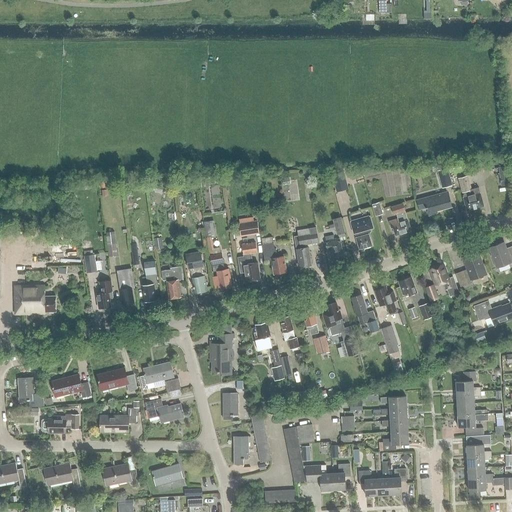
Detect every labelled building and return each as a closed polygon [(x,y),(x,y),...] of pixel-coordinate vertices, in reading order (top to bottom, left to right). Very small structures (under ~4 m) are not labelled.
[(391,13),(391,4),(386,4),(385,0),(378,0),(379,13),(391,13)] [(460,163),(449,165),(450,172),(461,170),(460,163)] [(501,186),(509,185),(506,166),(498,167),(501,186)] [(349,180),(363,177),(361,169),(348,172),(349,180)] [(447,169),(437,171),(442,189),(452,186),(447,169)] [(348,189),(343,171),(332,175),(336,192),(348,189)] [(467,211),(484,206),(478,187),(472,189),(468,176),(458,178),(462,192),(463,192),(464,195),(462,195),(467,211)] [(447,192),(416,200),(419,210),(425,208),(426,209),(427,208),(429,215),(437,213),(437,211),(452,207),(448,195),(447,192)] [(383,214),(379,202),(372,204),(375,216),(383,214)] [(411,231),(402,203),(391,207),(393,214),(395,214),(396,219),(388,222),(391,229),(393,228),(395,236),(411,231)] [(368,234),(370,231),(370,229),(372,228),(369,216),(350,221),(354,233),(359,249),(372,246),(368,234)] [(239,224),(241,236),(259,233),(257,221),(254,221),(253,217),(247,218),(247,222),(239,224)] [(340,217),(332,219),(334,224),(335,230),(337,235),(345,233),(340,217)] [(214,220),(203,222),(206,238),(213,236),(211,229),(215,228),(214,220)] [(311,265),(308,247),(304,248),(303,245),(318,242),(315,227),(310,228),(296,231),(297,236),(294,236),(295,243),(299,267),(311,265)] [(118,256),(114,232),(106,233),(109,257),(118,256)] [(333,239),(332,235),(324,237),(327,250),(330,249),(332,256),(334,256),(334,257),(343,255),(339,239),(337,239),(337,238),(333,239)] [(286,272),(284,256),(277,257),(276,249),(274,249),(273,243),(272,243),(271,237),(261,239),(262,245),(265,260),(271,259),(274,274),(286,272)] [(240,273),(245,273),(246,281),(253,279),(254,280),(257,280),(258,279),(260,278),(257,262),(252,263),(251,254),(257,253),(255,242),(241,245),(243,257),(237,258),(240,273)] [(503,242),(489,248),(496,268),(510,263),(511,265),(511,264),(511,249),(510,250),(506,249),(503,242)] [(137,243),(130,244),(133,265),(134,264),(139,264),(137,243)] [(486,274),(477,252),(462,258),(467,269),(455,274),(460,287),(472,282),(471,280),(486,274)] [(97,272),(95,254),(83,256),(86,273),(97,272)] [(207,290),(204,276),(206,275),(205,272),(204,272),(204,271),(203,271),(200,254),(188,256),(190,268),(194,267),(196,277),(192,278),(195,293),(207,290)] [(210,256),(213,271),(216,271),(217,277),(212,278),(215,289),(220,288),(220,289),(231,287),(228,269),(224,269),(222,254),(214,255),(210,256)] [(155,290),(157,290),(155,274),(156,274),(155,261),(144,262),(145,275),(146,275),(147,285),(142,285),(144,302),(146,302),(152,302),(152,301),(156,300),(155,290)] [(459,292),(453,277),(448,279),(442,265),(431,269),(434,277),(433,277),(435,284),(442,281),(445,289),(447,288),(450,296),(459,292)] [(167,282),(166,282),(169,299),(181,297),(178,280),(183,279),(183,280),(181,266),(182,266),(181,266),(170,268),(171,270),(162,271),(163,280),(162,280),(163,281),(167,280),(167,282)] [(135,288),(132,271),(117,274),(123,305),(134,303),(132,288),(135,288)] [(416,292),(411,277),(398,281),(400,286),(397,287),(400,298),(416,292)] [(98,309),(111,307),(109,292),(112,292),(111,280),(99,282),(101,293),(96,294),(98,309)] [(433,285),(426,287),(431,300),(437,298),(433,285)] [(15,314),(45,313),(45,312),(56,311),(55,297),(47,297),(47,286),(15,286),(15,314)] [(387,292),(386,287),(374,291),(380,306),(386,304),(389,314),(394,312),(395,314),(397,313),(393,302),(396,300),(393,291),(387,292)] [(358,316),(361,324),(367,322),(370,332),(379,330),(373,310),(367,312),(361,294),(352,297),(354,305),(353,306),(356,316),(358,316)] [(491,316),(494,326),(511,319),(511,310),(509,303),(495,308),(491,309),(488,300),(473,306),(479,321),(491,316)] [(323,314),(325,320),(327,327),(330,326),(332,334),(345,331),(341,318),(342,318),(339,310),(338,310),(336,302),(327,305),(329,312),(323,314)] [(428,304),(420,307),(424,318),(433,315),(428,304)] [(410,310),(413,319),(418,317),(415,308),(410,310)] [(303,312),(306,322),(305,322),(307,330),(309,329),(311,335),(319,333),(316,324),(312,309),(303,312)] [(293,329),(290,320),(289,316),(280,318),(280,320),(283,328),(282,328),(283,332),(285,341),(288,340),(290,349),(299,346),(296,337),(295,337),(293,330),(293,329)] [(272,347),(266,322),(256,324),(258,332),(257,332),(258,338),(255,339),(258,350),(272,347)] [(399,344),(392,325),(382,329),(388,348),(399,344)] [(475,344),(484,340),(481,332),(472,336),(475,344)] [(228,372),(228,360),(232,360),(232,335),(219,335),(219,344),(212,344),(213,372),(228,372)] [(315,338),(319,353),(329,351),(325,335),(315,338)] [(340,357),(349,354),(360,351),(356,336),(345,339),(346,341),(340,343),(342,347),(337,348),(340,357)] [(278,349),(271,351),(275,367),(281,365),(278,349)] [(281,358),(285,376),(292,374),(288,356),(281,358)] [(174,377),(170,362),(143,369),(145,376),(140,377),(143,390),(154,387),(153,382),(174,377)] [(400,364),(393,366),(397,377),(405,374),(400,364)] [(281,365),(275,367),(271,368),(274,381),(285,378),(281,365)] [(137,389),(134,374),(126,376),(124,369),(97,375),(101,390),(126,383),(128,391),(137,389)] [(476,381),(475,371),(463,372),(464,381),(456,381),(456,393),(480,391),(480,387),(473,387),(472,381),(476,381)] [(91,395),(88,382),(81,384),(79,375),(51,382),(55,397),(81,390),(83,397),(91,395)] [(41,406),(41,393),(33,393),(32,378),(18,379),(20,400),(29,400),(29,407),(41,406)] [(179,378),(165,382),(168,393),(181,389),(179,378)] [(328,398),(326,390),(317,393),(319,401),(328,398)] [(303,391),(298,392),(301,405),(307,404),(303,391)] [(456,393),(457,404),(474,403),(473,396),(481,396),(480,391),(456,393)] [(297,392),(290,394),(293,406),(300,404),(297,392)] [(224,419),(232,419),(232,416),(233,416),(233,415),(237,415),(237,393),(223,393),(224,419)] [(313,394),(305,396),(307,403),(314,402),(313,394)] [(389,403),(389,409),(406,408),(406,396),(380,398),(381,403),(389,403)] [(53,404),(51,397),(44,399),(46,406),(53,404)] [(184,417),(181,404),(168,407),(168,405),(163,406),(161,399),(145,403),(149,419),(159,416),(161,423),(184,417)] [(291,407),(290,399),(280,400),(280,408),(291,407)] [(362,410),(362,402),(349,402),(350,411),(362,410)] [(457,404),(457,415),(482,414),(482,409),(474,410),(474,403),(457,404)] [(128,431),(128,423),(136,423),(136,409),(128,408),(128,416),(100,416),(100,431),(128,431)] [(389,415),(390,421),(407,420),(406,408),(389,409),(381,410),(381,415),(389,415)] [(48,431),(48,433),(66,433),(66,427),(71,427),(71,429),(78,429),(79,415),(71,414),(66,414),(66,416),(56,416),(56,419),(48,419),(43,419),(41,420),(41,430),(42,431),(48,431)] [(458,427),(465,427),(466,435),(483,434),(483,428),(475,428),(475,426),(475,421),(488,420),(487,414),(482,414),(457,415),(458,427)] [(252,422),(254,428),(265,426),(264,420),(252,422)] [(390,427),(390,432),(408,431),(407,420),(390,421),(381,421),(382,427),(390,427)] [(298,443),(313,441),(310,424),(295,426),(298,443)] [(266,431),(265,426),(254,428),(255,434),(266,431)] [(255,434),(256,439),(268,437),(266,431),(255,434)] [(408,443),(408,431),(390,432),(391,439),(382,439),(383,450),(396,450),(395,444),(408,443)] [(466,436),(467,456),(491,455),(491,451),(484,451),(483,444),(490,444),(490,435),(466,436)] [(243,464),(243,459),(248,459),(247,437),(234,437),(234,464),(243,464)] [(269,443),(268,437),(256,439),(257,445),(269,443)] [(257,445),(258,451),(270,448),(269,443),(257,445)] [(310,460),(309,446),(302,447),(303,461),(310,460)] [(258,451),(260,456),(271,454),(270,448),(258,451)] [(412,459),(405,453),(401,458),(408,464),(412,459)] [(272,460),(271,454),(260,456),(261,462),(272,460)] [(467,456),(468,468),(485,467),(484,460),(492,459),(491,455),(467,456)] [(17,469),(15,463),(0,466),(0,483),(18,480),(20,487),(26,486),(23,468),(17,469)] [(46,468),(50,485),(73,480),(74,487),(81,486),(77,468),(71,470),(70,463),(46,468)] [(130,470),(128,463),(105,468),(108,485),(131,481),(133,488),(139,486),(136,469),(130,470)] [(183,478),(179,464),(152,471),(156,486),(183,478)] [(338,473),(332,473),(333,490),(345,489),(344,477),(350,477),(349,464),(338,465),(338,473)] [(333,490),(332,473),(326,474),(325,465),(303,466),(306,483),(314,482),(315,484),(318,484),(319,482),(321,482),(321,491),(333,490)] [(468,468),(468,479),(493,478),(492,473),(485,474),(485,467),(468,468)] [(388,478),(389,495),(401,494),(400,482),(406,481),(406,469),(394,470),(394,478),(388,478)] [(375,479),(377,495),(389,495),(388,478),(387,470),(382,470),(382,479),(375,479)] [(377,495),(375,479),(370,479),(369,471),(358,472),(359,484),(365,484),(366,496),(377,495)] [(479,497),(479,491),(486,490),(486,482),(493,482),(493,486),(504,485),(504,477),(493,478),(468,479),(469,491),(471,491),(471,498),(479,497)] [(175,511),(175,501),(167,502),(167,511),(175,511)] [(133,511),(133,503),(125,504),(125,511),(133,511)]
